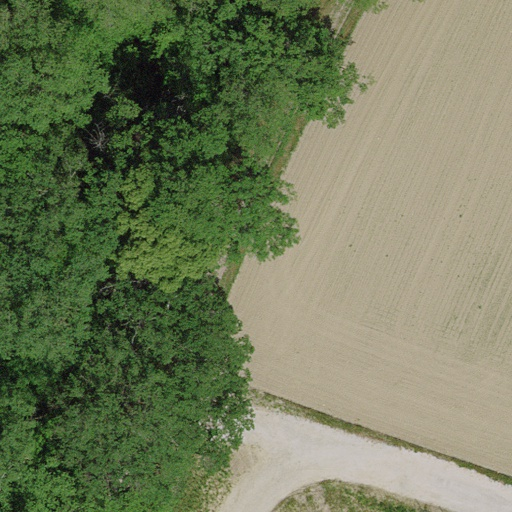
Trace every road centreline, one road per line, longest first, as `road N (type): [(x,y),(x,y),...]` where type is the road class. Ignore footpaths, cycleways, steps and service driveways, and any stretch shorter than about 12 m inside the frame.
road 1 (track): [(244,511),(266,487),(338,449),(511,505)]
road 2 (track): [(338,449),(163,392)]
